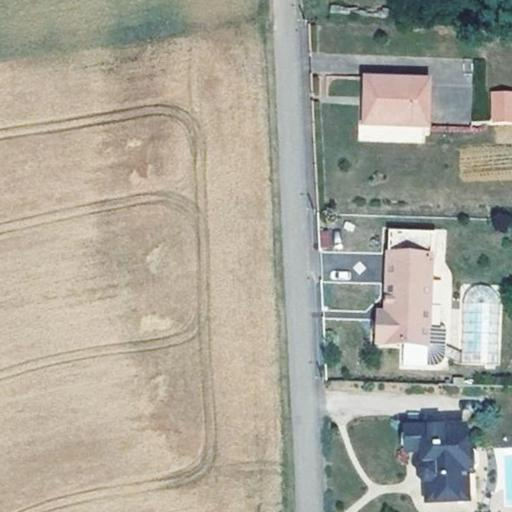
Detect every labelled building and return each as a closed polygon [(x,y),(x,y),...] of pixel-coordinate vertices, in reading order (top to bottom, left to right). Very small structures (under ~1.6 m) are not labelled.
[(363,78),(362,124),(426,126),(427,79),(363,78)] [(511,125),(511,98),(493,98),(492,126),(511,125)] [(390,235),(389,252),(432,254),(433,236),(390,235)] [(387,284),(386,310),(386,317),(379,317),(377,339),(404,340),(404,360),(435,361),(440,361),(443,357),(444,353),(444,325),(427,325),(432,254),(389,252),(387,284)] [(486,289),(480,289),(476,290),(472,292),(468,296),(466,300),(465,304),(463,363),(498,364),(500,305),(499,299),(495,294),(490,290),(486,289)] [(460,430),(400,428),(400,452),(416,451),(415,465),(411,470),(410,477),(415,482),(418,482),(417,502),(459,503),(459,475),(464,476),(471,469),(472,459),(465,452),(459,451),(460,430)]
